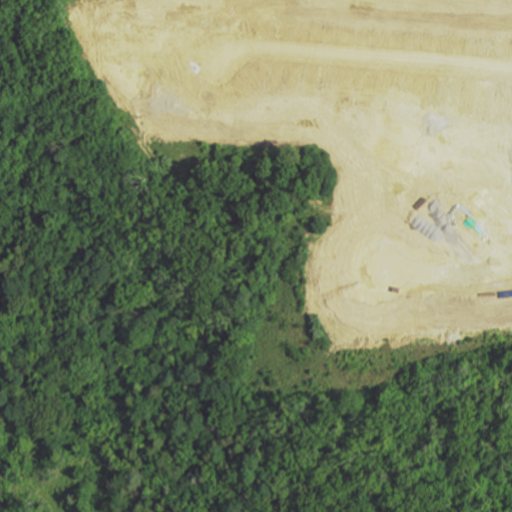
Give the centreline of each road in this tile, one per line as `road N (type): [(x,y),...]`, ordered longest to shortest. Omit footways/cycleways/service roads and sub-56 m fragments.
road 1 (residential): [(511,67),(328,52),(219,54)]
road 2 (residential): [(381,267),(459,273),(511,262)]
